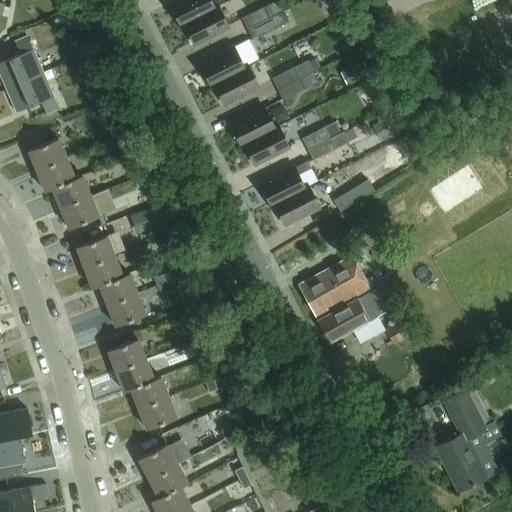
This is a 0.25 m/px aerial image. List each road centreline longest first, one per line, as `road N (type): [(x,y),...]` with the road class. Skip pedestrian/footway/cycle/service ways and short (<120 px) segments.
road 1 (tertiary): [(380,511),(125,0)]
road 2 (residential): [(91,511),(58,371),(0,214)]
